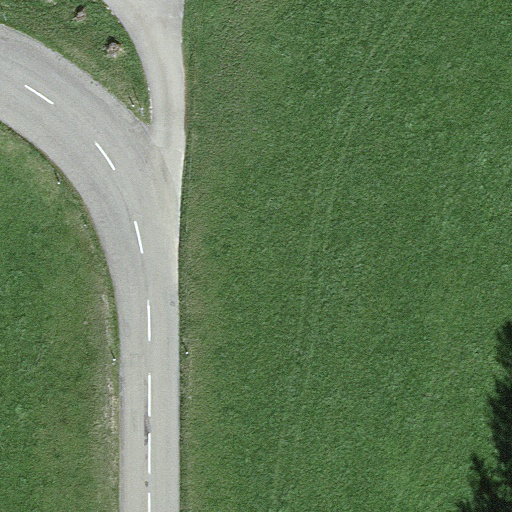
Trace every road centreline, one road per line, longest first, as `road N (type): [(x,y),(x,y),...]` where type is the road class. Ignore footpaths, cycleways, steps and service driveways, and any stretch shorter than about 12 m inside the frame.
road 1 (secondary): [(0,72),(85,131),(110,162),(134,220),(146,312),(149,511)]
road 2 (track): [(134,220),(158,169),(168,118),(149,0)]
